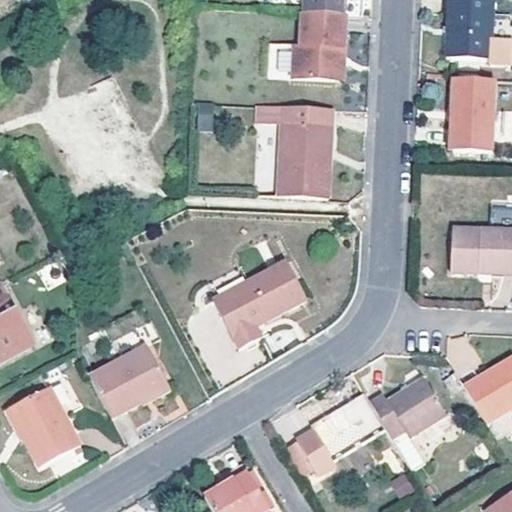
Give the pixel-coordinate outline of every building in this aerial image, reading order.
[(306,0),(306,15),(343,17),(343,0),(306,0)] [(492,62),(493,0),(449,0),(447,60),(492,62)] [(346,50),(348,17),(343,17),(306,15),(303,15),(301,47),(296,47),(294,79),(336,82),(338,49),(346,50)] [(291,76),(289,43),(270,45),(273,77),(291,76)] [(344,83),(346,50),(338,49),(336,82),(344,83)] [(495,82),(454,80),(453,113),(449,112),(449,118),(453,119),(451,152),(492,152),(495,82)] [(278,197),(323,199),(324,143),(331,144),(332,111),(257,108),(256,128),(281,129),(278,197)] [(323,199),(328,199),(331,144),(324,143),(323,199)] [(511,270),(511,232),(453,230),(452,274),(493,275),(494,270),(511,270)] [(286,263),(214,301),(239,351),(264,339),(258,327),(307,303),(286,263)] [(0,284),(0,365),(36,346),(17,310),(15,312),(0,284)] [(450,338),(450,369),(472,369),(472,338),(450,338)] [(90,379),(113,419),(141,404),(140,402),(169,387),(148,348),(90,379)] [(511,359),(464,388),(486,425),(511,409),(511,359)] [(386,431),(392,440),(405,432),(408,438),(446,416),(425,380),(387,404),(383,396),(370,404),(386,431)] [(171,391),(169,387),(140,402),(141,404),(143,406),(171,391)] [(50,389),(11,411),(27,439),(24,440),(39,469),(81,447),(50,389)] [(332,462),(386,431),(370,404),(364,395),(311,426),(312,431),(296,441),(318,477),(334,467),(332,462)] [(21,442),(24,440),(27,439),(11,411),(6,413),(21,442)] [(216,483),(220,490),(249,473),(245,466),(216,483)] [(220,490),(205,499),(212,511),(271,511),(270,509),(249,473),(220,490)] [(406,473),(395,480),(405,497),(416,490),(406,473)] [(511,511),(511,494),(485,511),(486,511),(511,511)]
